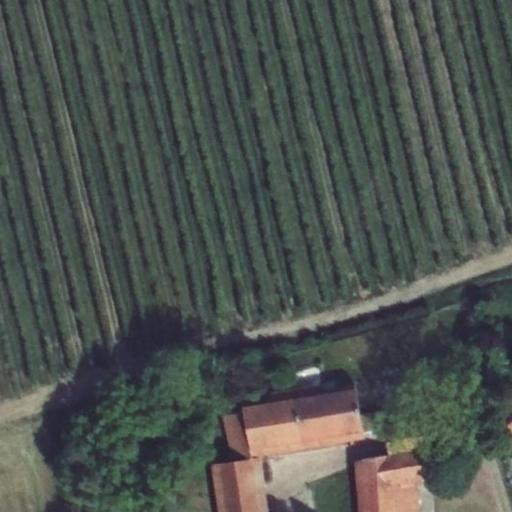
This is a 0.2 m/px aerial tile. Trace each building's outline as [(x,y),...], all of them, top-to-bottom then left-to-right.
[(244,412),(251,451),(364,432),(362,417),(357,387),(243,405),(244,412)] [(362,417),(364,432),(385,429),(412,424),(412,422),(409,408),(362,417)] [(511,411),(490,418),(496,440),(496,439),(511,434),(511,411)] [(252,459),(251,451),(244,412),(225,415),(233,462),(252,459)] [(421,423),(412,424),(385,429),(389,455),(425,448),(423,437),(421,423)] [(418,511),(416,481),(430,479),(425,448),(389,455),(362,460),(366,511),(418,511)] [(260,511),(252,459),(233,462),(215,465),(222,511),(260,511)]
